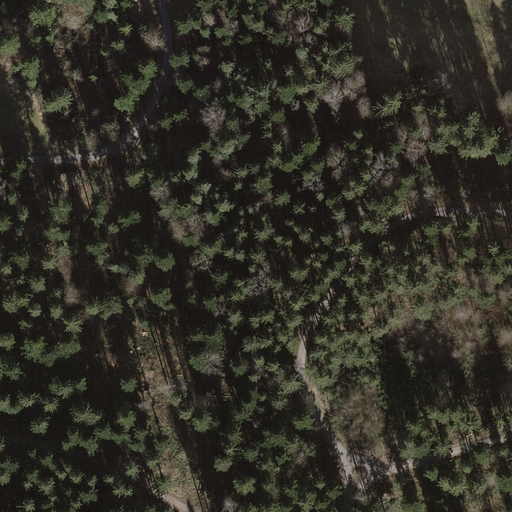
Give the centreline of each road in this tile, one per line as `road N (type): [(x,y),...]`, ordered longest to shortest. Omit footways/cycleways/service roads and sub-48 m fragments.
road 1 (track): [(511,213),(426,211),(391,223),(352,257),(312,316),(295,361),(304,393),(341,454),(386,467)]
road 2 (track): [(0,165),(103,152),(132,134),(165,67),(162,0)]
road 3 (track): [(193,511),(90,459),(0,438)]
road 4 (track): [(511,436),(386,467)]
